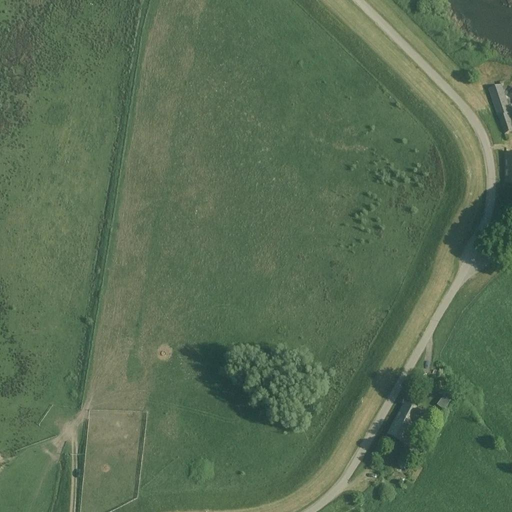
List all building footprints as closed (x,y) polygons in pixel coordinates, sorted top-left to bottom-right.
[(507,105),(501,86),(489,90),(504,135),(511,132),(511,127),(508,114),(510,114),(509,113),(508,113),(505,105),(507,105)] [(444,411),(452,400),(446,395),(438,406),(444,411)] [(422,414),(404,404),(387,436),(404,445),(422,414)] [(423,437),(414,432),(411,436),(420,442),(423,437)] [(414,453),(405,449),(396,466),(405,471),(414,453)]
